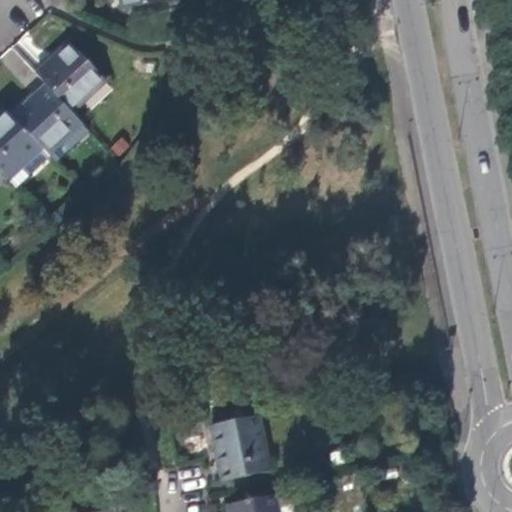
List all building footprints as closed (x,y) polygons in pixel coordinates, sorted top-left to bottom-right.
[(164,0),(116,0),(118,9),(164,0)] [(70,44),(37,75),(48,86),(72,113),(106,82),(70,44)] [(49,155),(83,124),(72,113),(48,86),(13,116),(42,147),(49,155)] [(0,171),(7,179),(42,147),(13,116),(7,110),(0,116),(0,171)] [(42,147),(7,179),(15,187),(50,157),(49,155),(42,147)] [(257,414),(210,423),(220,479),(268,470),(257,414)] [(225,511),(289,511),(286,492),(224,503),(225,511)]
